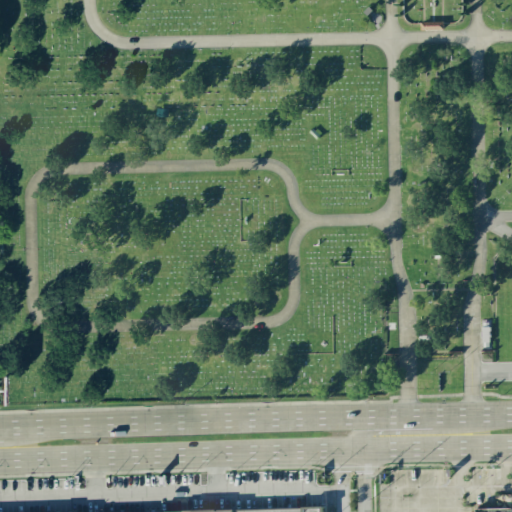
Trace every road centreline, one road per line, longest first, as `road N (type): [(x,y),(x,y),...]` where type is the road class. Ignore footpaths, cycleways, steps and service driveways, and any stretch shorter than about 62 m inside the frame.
road 1 (primary): [(0,461),(511,448)]
road 2 (primary): [(407,418),(0,427)]
